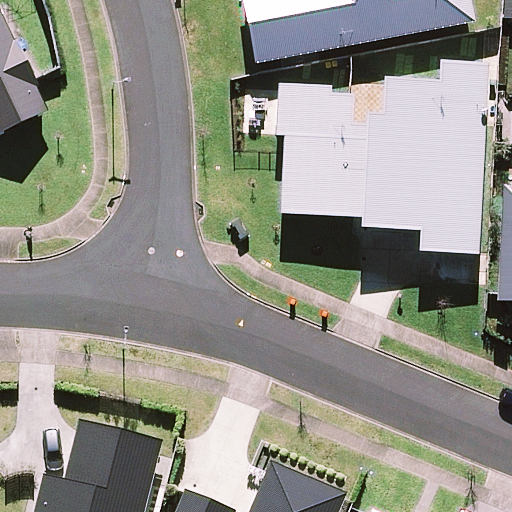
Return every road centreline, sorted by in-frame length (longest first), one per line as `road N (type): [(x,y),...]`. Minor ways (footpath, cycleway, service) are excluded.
road 1 (residential): [(148,301),(229,322),(511,439)]
road 2 (residential): [(142,0),(159,55),(148,301)]
road 3 (residential): [(0,294),(148,301)]
